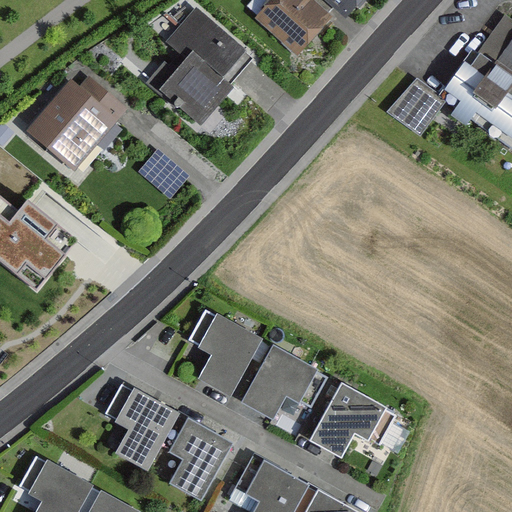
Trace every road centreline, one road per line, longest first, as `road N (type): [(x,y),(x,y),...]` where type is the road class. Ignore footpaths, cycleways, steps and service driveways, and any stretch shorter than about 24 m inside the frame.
road 1 (tertiary): [(94,344),(233,211),(422,0)]
road 2 (residential): [(94,344),(377,502)]
road 3 (tertiary): [(0,421),(94,344)]
